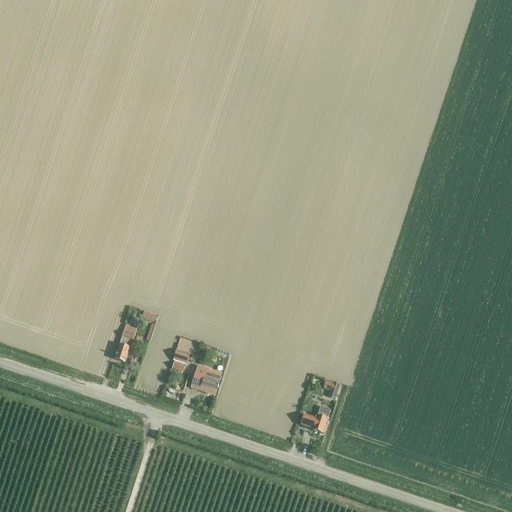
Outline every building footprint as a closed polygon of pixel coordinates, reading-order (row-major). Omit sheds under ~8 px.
[(144,312),(142,318),(155,323),(157,317),(144,312)] [(128,355),(136,331),(126,328),(115,361),(130,365),(133,357),(128,355)] [(176,351),(173,361),(187,365),(190,355),(176,351)] [(183,374),(184,368),(175,365),(173,370),(183,374)] [(197,368),(190,389),(201,392),(202,390),(206,391),(205,394),(215,397),(221,379),(207,374),(208,371),(197,368)] [(333,385),(328,384),(326,391),(330,392),(328,399),(335,401),(340,386),(333,384),(333,385)] [(305,416),(301,427),(312,431),(312,432),(323,435),(330,412),(320,408),(316,420),(305,416)]
